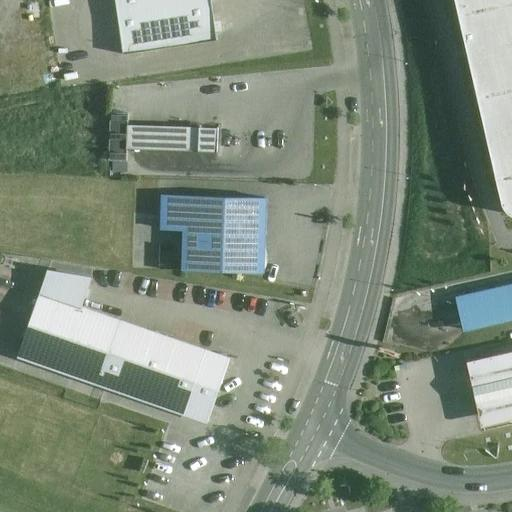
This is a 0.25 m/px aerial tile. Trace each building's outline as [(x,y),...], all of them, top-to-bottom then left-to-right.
[(212,0),(116,0),(123,43),(217,29),(212,0)] [(511,0),(460,0),(510,214),(511,213),(511,0)] [(277,13),(285,55),(311,50),(304,8),(277,13)] [(128,106),(110,106),(109,152),(127,153),(127,144),(137,144),(154,144),(171,145),(188,145),(205,145),(214,146),(215,119),(206,119),(188,119),(171,118),(154,118),(137,118),(128,118),(128,106)] [(265,188),(160,187),(159,221),(183,221),(182,263),(264,267),(265,188)] [(93,268),(51,263),(40,291),(19,349),(186,410),(209,343),(84,299),(93,268)] [(511,276),(457,289),(461,307),(465,325),(511,313),(511,276)] [(511,350),(467,361),(471,379),(477,407),(482,428),(511,421),(511,350)]
